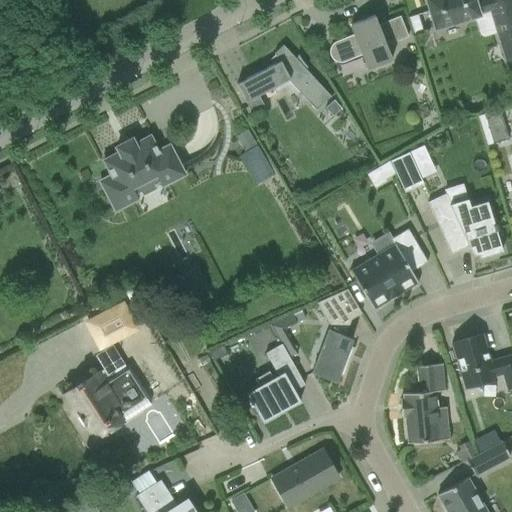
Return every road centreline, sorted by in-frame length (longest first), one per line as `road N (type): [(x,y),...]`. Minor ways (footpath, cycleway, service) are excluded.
road 1 (residential): [(0,136),(260,0)]
road 2 (residential): [(356,422),(395,330),(418,315),(511,287)]
road 3 (residential): [(356,422),(314,422),(217,466)]
